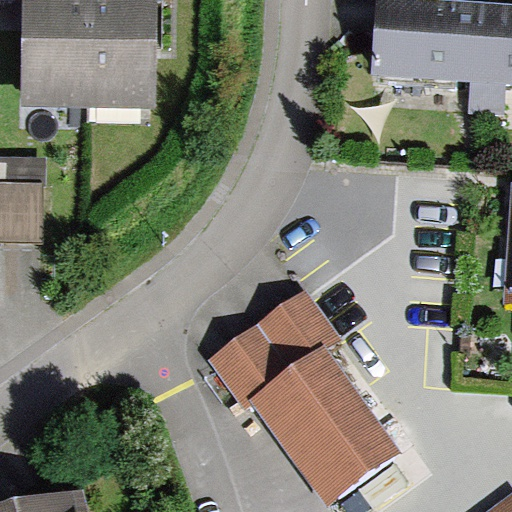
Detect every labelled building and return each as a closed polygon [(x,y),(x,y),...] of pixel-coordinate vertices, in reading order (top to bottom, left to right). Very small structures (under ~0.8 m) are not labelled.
[(24,0),(23,106),(156,108),(157,0),(24,0)] [(468,4),(406,0),(377,0),(373,74),(473,79),(471,109),(503,111),(504,84),(511,84),(511,6),(502,6),(468,4)] [(42,185),(0,185),(0,241),(42,243),(42,185)] [(309,284),(207,357),(244,408),(252,403),(328,508),(404,453),(329,348),(347,335),(309,284)] [(511,511),(511,496),(490,511),(511,511)] [(91,511),(88,497),(18,511),(91,511)]
